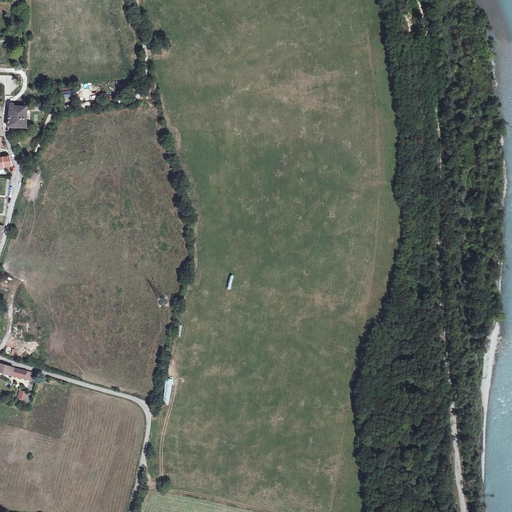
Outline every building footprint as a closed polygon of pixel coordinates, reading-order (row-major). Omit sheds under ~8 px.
[(14,104),(11,104),(8,127),(27,128),(27,106),(25,106),(25,108),(13,107),(14,104)] [(0,157),(0,167),(12,166),(10,156),(0,157)] [(18,354),(17,346),(13,346),(12,343),(6,344),(7,355),(18,354)] [(0,371),(12,375),(13,368),(0,363),(0,371)] [(31,372),(13,368),(12,375),(29,380),(31,372)] [(167,403),(173,384),(167,382),(160,401),(167,403)] [(23,400),(25,391),(18,390),(17,399),(23,400)]
